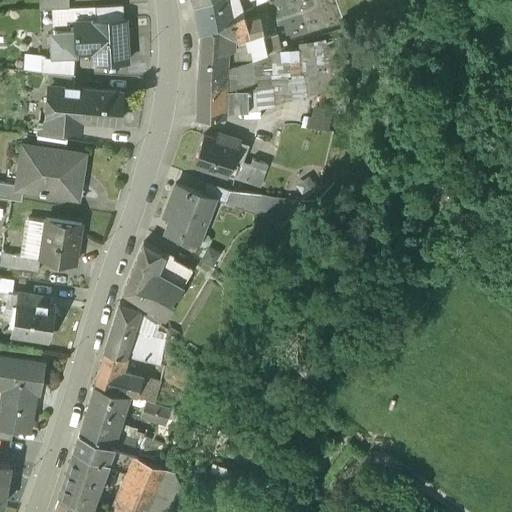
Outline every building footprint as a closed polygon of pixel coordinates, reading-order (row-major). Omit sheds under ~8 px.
[(39,0),(40,10),(52,9),(70,8),(69,0),(39,0)] [(236,0),(201,0),(194,4),(199,33),(243,11),(239,4),(236,0)] [(249,0),(245,0),(239,4),(243,11),(252,6),(249,0)] [(123,5),(95,7),(96,20),(124,19),(123,5)] [(70,8),(52,9),(53,24),(67,24),(67,22),(75,22),(75,21),(96,20),(95,7),(70,8)] [(246,21),(243,11),(199,33),(197,75),(224,70),(223,51),(233,50),(233,43),(249,39),(254,38),(264,36),(260,18),(246,21)] [(96,20),(75,21),(75,22),(75,32),(76,54),(77,54),(93,53),(93,65),(128,63),(126,19),(124,19),(96,20)] [(67,24),(53,24),(54,33),(75,32),(75,22),(67,22),(67,24)] [(75,32),(54,33),(55,57),(77,56),(77,54),(76,54),(75,32)] [(249,39),(251,48),(266,45),(268,55),(270,54),(284,49),(281,37),(265,41),(256,43),(254,38),(249,39)] [(266,45),(251,48),(253,61),(268,55),(266,45)] [(268,55),(253,61),(251,62),(249,62),(252,84),(272,84),(270,54),(268,55)] [(43,57),(26,56),(24,71),(50,73),(74,74),(75,62),(43,60),(43,57)] [(249,62),(229,67),(233,88),(252,84),(249,62)] [(224,70),(197,75),(197,118),(226,117),(226,113),(260,112),(259,91),(225,92),(224,70)] [(74,74),(50,73),(49,86),(62,87),(62,88),(74,89),(75,75),(74,74)] [(62,87),(49,86),(46,124),(46,126),(65,127),(80,128),(81,120),(79,120),(81,102),(61,100),(62,88),(62,87)] [(122,92),(82,89),(81,102),(79,120),(81,120),(120,123),(122,92)] [(65,127),(46,126),(46,124),(39,124),(37,136),(64,140),(65,127)] [(240,144),(218,136),(215,143),(204,138),(194,166),(228,179),(228,178),(231,170),(240,144)] [(84,155),(21,145),(15,185),(23,187),(22,190),(23,190),(41,193),(41,194),(45,195),(45,193),(78,199),(84,155)] [(268,169),(253,164),(251,169),(246,184),(261,190),(268,169)] [(242,167),(236,172),(231,170),(228,178),(246,184),(251,169),(242,167)] [(15,185),(0,183),(0,198),(22,202),(23,190),(22,190),(23,187),(15,185)] [(206,198),(176,186),(164,215),(172,218),(167,231),(181,236),(180,239),(202,247),(203,245),(200,243),(204,231),(208,232),(219,203),(206,198)] [(219,203),(224,205),(229,193),(210,186),(206,198),(219,203)] [(296,206),(229,193),(224,205),(282,229),(296,206)] [(82,225),(45,219),(45,223),(39,259),(41,259),(76,265),(82,225)] [(27,221),(22,256),(39,259),(45,223),(27,221)] [(165,259),(144,245),(124,293),(163,318),(171,305),(173,306),(175,303),(173,302),(180,291),(156,277),(165,259)] [(14,255),(2,253),(0,267),(12,269),(14,255)] [(22,256),(14,255),(12,269),(39,273),(41,259),(39,259),(22,256)] [(190,275),(165,259),(156,277),(180,291),(190,275)] [(14,280),(0,278),(0,292),(12,294),(14,280)] [(49,300),(19,295),(17,309),(6,307),(2,329),(13,331),(13,335),(47,341),(53,307),(48,306),(49,300)] [(137,310),(120,304),(105,352),(124,358),(139,311),(137,310)] [(166,343),(151,340),(146,363),(160,367),(166,343)] [(124,358),(105,352),(100,367),(122,373),(127,359),(124,358)] [(43,364),(0,357),(0,380),(6,382),(0,417),(0,427),(13,430),(29,432),(35,393),(38,393),(43,364)] [(122,373),(100,367),(95,385),(125,394),(131,376),(122,373)] [(160,385),(131,376),(125,394),(155,403),(160,385)] [(127,395),(95,385),(80,434),(110,444),(114,434),(127,395)] [(171,412),(145,403),(140,419),(165,428),(171,412)] [(0,439),(11,441),(13,430),(0,427),(0,439)] [(110,444),(80,434),(71,460),(73,460),(68,472),(69,473),(64,485),(60,498),(75,505),(87,509),(110,446),(110,444)] [(137,442),(114,434),(110,444),(110,446),(133,454),(137,442)] [(136,457),(112,511),(171,511),(180,490),(174,473),(136,457)] [(0,463),(0,508),(2,509),(9,465),(0,463)] [(247,511),(251,504),(217,490),(207,511),(247,511)] [(97,511),(87,509),(75,505),(60,498),(55,511),(58,511),(97,511)]
